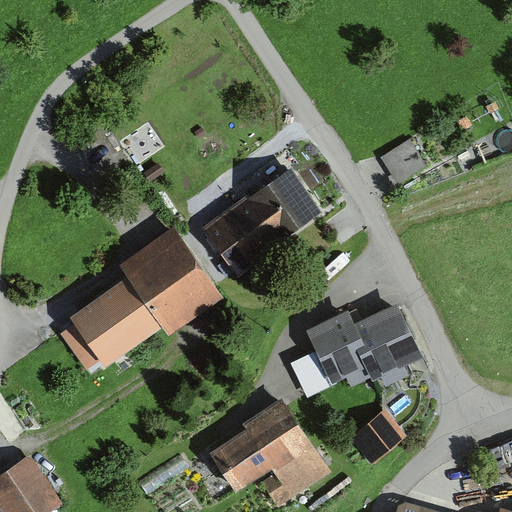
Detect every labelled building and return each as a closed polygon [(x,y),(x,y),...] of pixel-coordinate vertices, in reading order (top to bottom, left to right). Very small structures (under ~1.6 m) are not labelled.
[(399,181),(428,163),(412,137),(382,156),(399,181)] [(293,159),(206,225),(241,270),(327,205),(293,159)] [(132,280),(59,332),(86,370),(161,317),(170,330),(222,293),(175,227),(121,265),(132,280)] [(387,389),(413,377),(408,366),(426,357),(402,305),(357,326),(351,312),(308,332),(333,385),(370,368),(376,381),(382,378),(387,389)] [(333,471),(314,441),(282,394),(243,421),(246,425),(211,449),(237,488),(273,464),(278,472),(262,481),(278,505),(292,496),(333,471)] [(409,439),(387,412),(354,439),(376,465),(409,439)] [(33,457),(0,478),(0,511),(49,511),(63,503),(33,457)] [(511,511),(511,509),(503,507),(501,511),(481,511),(409,489),(402,511),(511,511)]
